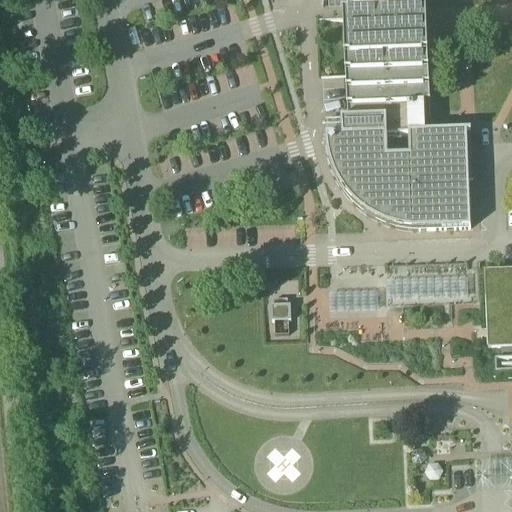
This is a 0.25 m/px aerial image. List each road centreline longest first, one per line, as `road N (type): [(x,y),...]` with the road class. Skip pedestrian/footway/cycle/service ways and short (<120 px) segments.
road 1 (residential): [(100,0),(166,331)]
road 2 (residential): [(0,276),(25,511)]
